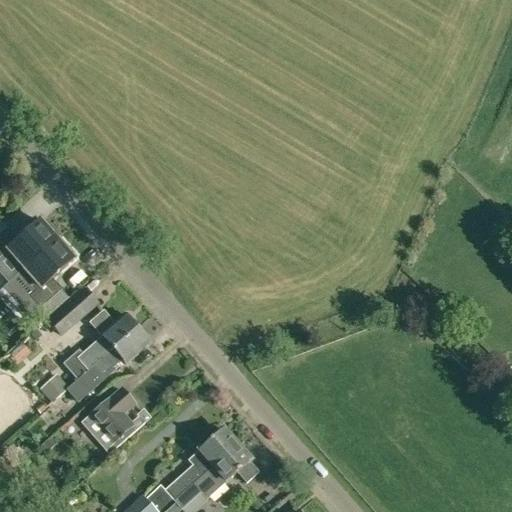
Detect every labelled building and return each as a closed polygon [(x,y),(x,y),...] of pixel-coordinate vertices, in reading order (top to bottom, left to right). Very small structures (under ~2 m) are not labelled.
[(7,230),(0,235),(0,257),(4,255),(20,273),(56,241),(51,235),(54,232),(45,222),(42,225),(39,222),(17,241),(7,230)] [(56,241),(20,273),(36,292),(29,298),(40,310),(62,291),(52,280),(74,261),(71,258),(74,255),(65,245),(62,248),(56,241)] [(83,290),(46,322),(61,338),(99,305),(83,290)] [(77,360),(88,372),(135,330),(123,317),(115,325),(104,312),(89,325),(101,339),(77,360)] [(88,372),(77,381),(68,389),(67,390),(68,391),(79,403),(113,372),(112,371),(122,362),(126,366),(149,346),(135,330),(88,372)] [(52,405),(56,402),(68,391),(67,390),(68,389),(56,376),(43,387),(39,391),(52,405)] [(121,391),(97,412),(94,409),(87,414),(89,416),(81,424),(108,456),(144,424),(138,417),(130,425),(123,416),(134,406),(121,391)] [(43,403),(35,410),(40,416),(48,409),(43,403)] [(194,486),(236,447),(222,432),(199,453),(188,462),(192,467),(165,492),(165,493),(151,506),(143,499),(128,511),(160,511),(172,502),(174,503),(194,486)] [(199,507),(226,483),(237,473),(246,484),(258,473),(249,463),(250,462),(236,447),(194,486),(174,503),(181,511),(193,500),(199,507)] [(0,494),(17,479),(0,459),(0,494)] [(22,511),(46,511),(55,504),(44,493),(22,511)]
